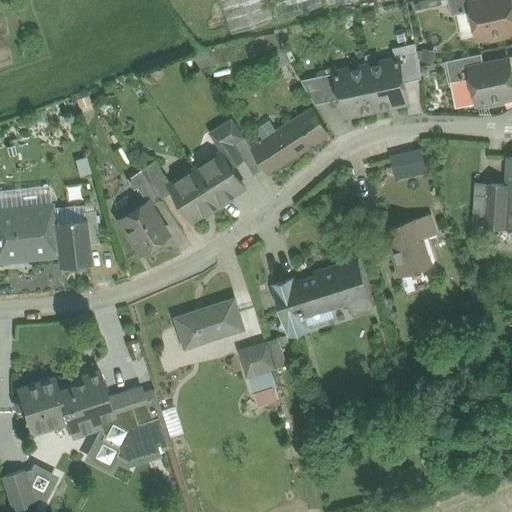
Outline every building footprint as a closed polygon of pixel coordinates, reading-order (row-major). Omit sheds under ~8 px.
[(268,0),(220,0),(231,35),(275,21),(268,0)] [(322,0),(274,0),(280,19),(324,6),(322,0)] [(448,0),(452,16),(459,14),(472,11),(470,3),(484,0),(448,0)] [(511,4),(511,0),(484,0),(470,3),(472,11),(459,14),(464,38),(477,35),(478,38),(491,35),(494,39),(503,37),(504,33),(511,30),(511,4)] [(275,34),(195,52),(200,68),(283,50),(275,34)] [(416,43),(393,48),(396,60),(400,59),(405,83),(421,79),(421,67),(416,43)] [(437,53),(424,50),(424,53),(419,53),(421,61),(423,61),(423,67),(441,64),(440,57),(436,58),(437,53)] [(482,54),(447,61),(451,83),(472,78),(470,69),(484,66),(482,54)] [(396,60),(368,66),(377,109),(409,102),(405,83),(400,59),(396,60)] [(484,66),(470,69),(472,78),(477,104),(490,101),(493,105),(502,103),(503,98),(511,96),(511,71),(510,60),(484,66)] [(368,66),(336,73),(341,99),(345,116),(377,109),(368,66)] [(336,73),(302,81),(315,105),(341,99),(336,73)] [(472,78),(451,83),(457,108),(477,104),(472,78)] [(313,109),(274,134),(252,149),(264,168),(267,173),(268,174),(329,135),(313,109)] [(209,133),(221,151),(222,153),(230,165),(243,156),(235,145),(245,138),(232,118),(209,133)] [(252,149),(245,138),(235,145),(243,156),(254,175),(264,168),(252,149)] [(222,153),(196,169),(219,206),(234,196),(235,193),(244,187),(230,165),(222,153)] [(495,181),(506,181),(505,154),(495,154),(495,181)] [(87,160),(76,163),(81,178),(91,175),(87,160)] [(170,186),(155,162),(141,170),(161,200),(174,192),(170,186)] [(219,206),(196,169),(170,186),(174,192),(192,221),(201,215),(204,215),(219,206)] [(161,200),(141,170),(127,180),(134,190),(137,188),(147,202),(148,202),(151,207),(161,200)] [(484,226),(487,184),(475,183),(473,226),(484,226)] [(509,186),(487,184),(484,226),(506,228),(509,186)] [(147,202),(136,209),(130,208),(122,213),(121,219),(119,220),(141,254),(169,235),(151,207),(148,202),(147,202)] [(52,204),(0,210),(0,262),(58,256),(54,224),(52,204)] [(95,210),(83,211),(84,221),(85,221),(87,245),(99,243),(95,210)] [(430,215),(386,229),(389,241),(394,256),(401,276),(431,266),(422,237),(436,233),(430,215)] [(84,221),(54,224),(58,256),(60,256),(61,266),(89,263),(87,245),(85,221),(84,221)] [(389,241),(382,243),(387,259),(394,256),(389,241)] [(139,255),(124,260),(129,276),(144,272),(139,255)] [(338,270),(295,284),(294,280),(274,286),(285,322),(289,335),(309,329),(305,315),(307,314),(306,313),(348,299),(353,315),(374,308),(358,259),(337,266),(338,270)] [(481,274),(467,278),(474,310),(491,307),(488,296),(479,298),(477,287),(484,285),(481,274)] [(235,299),(174,318),(184,348),(245,329),(235,299)] [(285,337),(289,335),(285,322),(282,323),(280,324),(278,326),(277,329),(278,332),(280,334),(282,336),(285,337)] [(266,343),(274,368),(287,364),(279,339),(266,343)] [(266,343),(240,351),(247,376),(274,368),(266,343)] [(99,370),(57,384),(69,423),(67,423),(72,437),(101,428),(99,421),(114,416),(107,396),(99,370)] [(54,377),(17,390),(31,434),(47,428),(48,430),(60,426),(60,425),(67,422),(67,423),(69,423),(57,384),(54,377)] [(140,386),(107,396),(114,416),(123,413),(124,416),(132,414),(136,425),(151,420),(153,427),(165,423),(160,409),(154,389),(142,392),(140,386)] [(174,404),(160,409),(165,423),(169,435),(182,431),(174,404)] [(151,420),(136,425),(132,414),(124,416),(123,413),(114,416),(99,421),(101,428),(85,459),(112,473),(118,464),(126,467),(161,456),(160,454),(162,453),(161,450),(172,446),(169,435),(165,423),(153,427),(151,420)] [(41,511),(57,475),(33,461),(25,474),(35,504),(34,504),(36,511),(41,511)] [(24,469),(1,477),(12,511),(34,504),(35,504),(25,474),(24,469)]
